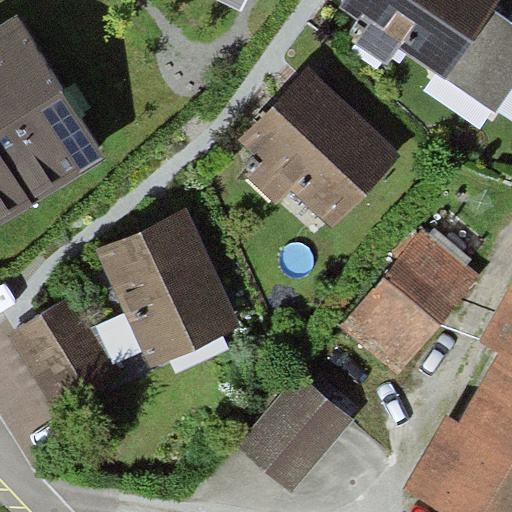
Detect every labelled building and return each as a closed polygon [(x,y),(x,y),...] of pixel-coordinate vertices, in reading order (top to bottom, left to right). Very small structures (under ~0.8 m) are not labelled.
[(193,0),(243,24),(255,0),(193,0)] [(360,24),(350,40),(386,65),(395,51),(493,118),(511,91),(511,29),(490,14),(499,0),(349,0),(342,12),(360,24)] [(0,201),(101,142),(25,11),(0,25),(0,201)] [(274,197),(291,180),(329,217),(401,143),(310,54),(238,128),(261,150),(243,167),(274,197)] [(96,239),(150,357),(241,315),(188,198),(96,239)] [(425,224),(338,327),(393,373),(480,269),(425,224)] [(406,479),(467,511),(511,511),(511,271),(479,331),(502,344),(464,412),(448,403),(406,479)] [(13,324),(57,405),(116,373),(72,292),(13,324)] [(241,441),(293,485),(355,412),(303,368),(241,441)]
